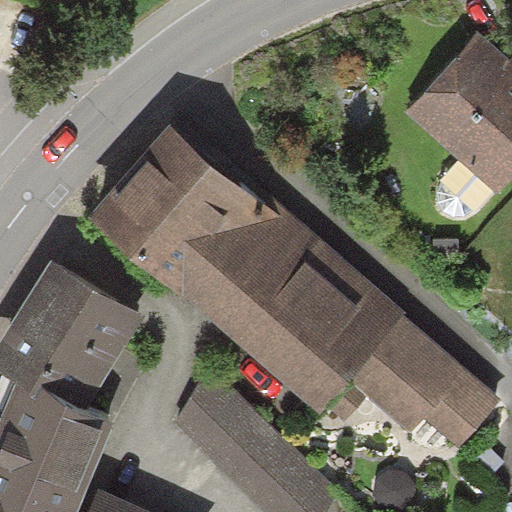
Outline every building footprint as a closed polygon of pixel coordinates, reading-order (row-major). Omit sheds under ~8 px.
[(511,171),(511,56),(481,29),(413,106),(501,184),(511,171)] [(196,285),(269,201),(173,119),(100,203),(196,285)] [(499,399),(269,201),(196,285),(387,449),(422,409),(461,443),(499,399)] [(148,299),(53,239),(0,321),(0,344),(18,356),(85,396),(148,299)] [(85,396),(18,356),(0,398),(0,511),(63,511),(110,408),(85,396)] [(320,511),(333,490),(212,365),(178,417),(274,511),(320,511)] [(184,511),(97,475),(81,511),(184,511)]
